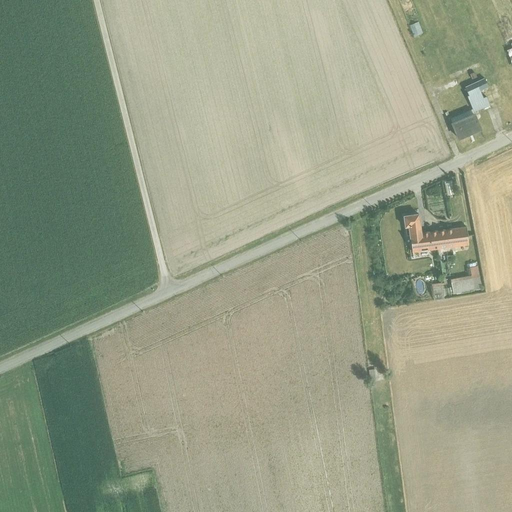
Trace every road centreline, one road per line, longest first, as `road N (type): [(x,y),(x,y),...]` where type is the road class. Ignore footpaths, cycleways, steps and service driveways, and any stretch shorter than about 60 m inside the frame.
road 1 (unclassified): [(511,136),(0,368)]
road 2 (track): [(96,0),(169,291)]
